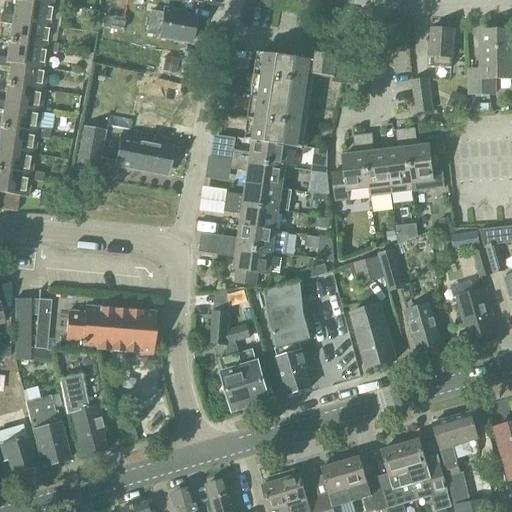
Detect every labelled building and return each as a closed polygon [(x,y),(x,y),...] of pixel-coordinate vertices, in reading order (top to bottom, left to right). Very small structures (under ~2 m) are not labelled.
[(0,15),(0,19),(48,27),(51,11),(63,13),(64,8),(16,0),(15,6),(14,6),(12,17),(0,15)] [(150,13),(146,35),(159,37),(159,38),(190,44),(190,41),(193,40),(194,33),(192,31),(194,20),(177,17),(177,13),(164,11),(163,16),(150,13)] [(46,44),(48,27),(0,19),(0,24),(11,26),(9,37),(11,37),(10,43),(57,51),(58,46),(46,44)] [(431,31),(429,59),(430,59),(430,70),(451,71),(451,60),(452,60),(454,32),(431,31)] [(481,72),(469,72),(470,74),(470,89),(470,97),(494,96),(494,81),(511,80),(511,34),(481,34),(481,72)] [(57,55),(57,51),(10,43),(9,49),(7,49),(5,60),(0,58),(0,63),(42,70),(44,53),(57,55)] [(183,61),(180,76),(193,79),(196,64),(198,57),(184,54),(183,61)] [(261,56),(261,57),(265,58),(252,143),(288,149),(302,151),(303,149),(298,148),(310,64),(315,64),(261,56)] [(332,85),(341,86),(344,68),(336,67),(337,59),(316,56),(313,77),(332,80),(332,85)] [(47,70),(42,70),(0,63),(0,67),(9,69),(8,80),(9,80),(8,86),(43,91),(47,70)] [(428,81),(412,83),(416,115),(432,113),(428,81)] [(0,106),(40,113),(43,91),(8,86),(7,92),(6,92),(4,103),(0,102),(0,106)] [(40,113),(0,106),(0,111),(3,112),(1,123),(2,123),(1,129),(49,136),(50,132),(37,130),(40,113)] [(49,141),(49,136),(1,129),(1,135),(0,134),(0,151),(33,156),(36,139),(49,141)] [(82,129),(78,151),(74,172),(96,176),(99,160),(100,155),(104,133),(82,129)] [(415,131),(406,132),(413,194),(443,190),(441,172),(433,173),(429,147),(417,148),(415,131)] [(386,152),(391,196),(413,194),(406,132),(396,133),(398,151),(386,152)] [(370,198),(391,196),(386,152),(374,154),(372,136),(363,137),(369,190),(370,198)] [(369,190),(363,137),(353,138),(355,156),(343,157),(344,174),(332,175),(335,203),(349,201),(348,193),(369,190)] [(125,145),(120,166),(134,169),(134,170),(165,176),(170,152),(153,148),(154,145),(140,142),(139,147),(125,145)] [(231,162),(285,170),(288,149),(252,143),(250,155),(232,152),(231,162)] [(0,151),(0,172),(43,179),(43,175),(31,173),(33,156),(0,151)] [(285,170),(231,162),(229,171),(248,174),(246,186),(282,192),(285,170)] [(0,210),(17,213),(19,198),(27,199),(30,182),(42,184),(43,179),(0,172),(0,210)] [(225,205),(278,213),(282,192),(246,186),(244,197),(226,195),(225,205)] [(278,213),(225,205),(223,214),(241,216),(240,229),(275,234),(278,213)] [(489,263),(493,275),(504,271),(497,246),(511,243),(511,227),(480,231),(485,252),(489,263)] [(275,234),(240,229),(238,240),(220,238),(218,247),(272,255),(275,234)] [(477,234),(451,238),(453,250),(479,247),(477,234)] [(233,272),(236,272),(234,286),(257,290),(259,275),(269,277),(272,255),(218,247),(217,257),(235,259),(233,272)] [(331,253),(315,250),(314,261),(332,264),(331,253)] [(393,251),(378,255),(389,294),(404,289),(393,251)] [(485,252),(474,255),(480,278),(491,275),(493,275),(489,263),(485,252)] [(377,259),(354,265),(359,284),(382,278),(377,259)] [(325,266),(312,270),(315,279),(327,276),(325,266)] [(303,316),(300,283),(266,294),(267,311),(277,345),(273,346),(278,361),(277,362),(286,396),(309,390),(304,370),(306,369),(306,368),(301,352),(299,344),(310,341),(303,316)] [(481,337),(482,337),(491,335),(490,334),(495,333),(488,311),(491,310),(485,291),(457,299),(469,340),(481,337)] [(14,360),(54,365),(51,352),(43,351),(33,351),(29,350),(29,300),(14,299),(14,360)] [(46,351),(50,301),(38,300),(33,349),(46,351)] [(429,306),(405,313),(408,324),(407,325),(412,339),(414,338),(419,355),(442,348),(432,317),(429,306)] [(381,311),(379,308),(364,313),(355,316),(356,322),(352,323),(357,337),(356,338),(365,369),(370,368),(397,361),(387,328),(386,328),(381,311)] [(71,344),(71,350),(152,356),(155,314),(85,309),(84,313),(84,315),(66,313),(64,344),(71,344)] [(226,346),(232,343),(229,331),(227,332),(228,314),(213,313),(211,345),(226,346)] [(245,327),(229,331),(232,343),(235,342),(249,338),(245,327)] [(252,351),(235,356),(250,407),(268,402),(256,363),(256,364),(252,351)] [(51,352),(54,365),(65,417),(70,416),(73,425),(72,425),(81,458),(105,452),(99,432),(103,431),(101,424),(98,416),(98,413),(97,411),(113,408),(103,357),(51,352)] [(250,407),(235,356),(219,360),(223,375),(221,375),(232,412),(250,407)] [(49,398),(24,405),(41,468),(69,461),(60,425),(59,426),(56,413),(54,414),(49,398)] [(447,421),(433,425),(448,478),(460,475),(452,448),(478,440),(471,414),(457,418),(456,418),(447,421)] [(511,425),(508,426),(495,430),(499,445),(496,446),(499,457),(502,456),(510,482),(511,481),(511,425)] [(10,475),(21,471),(24,474),(30,472),(31,469),(32,468),(21,431),(19,430),(0,435),(0,453),(3,462),(4,462),(6,462),(10,475)] [(438,509),(451,505),(438,461),(439,466),(428,469),(420,442),(401,447),(417,502),(434,497),(438,509)] [(387,511),(417,502),(412,486),(401,447),(381,453),(389,480),(379,483),(387,511)] [(354,454),(339,458),(352,504),(371,498),(374,511),(381,511),(387,511),(379,483),(368,487),(360,459),(356,460),(354,454)] [(334,511),(333,509),(352,504),(339,458),(324,463),(326,469),(321,470),(329,498),(319,501),(321,511),(334,511)] [(321,511),(319,501),(308,504),(300,477),(296,478),(294,471),(279,476),(289,511),(321,511)] [(289,511),(279,476),(264,480),(266,487),(262,488),(268,511),(289,511)] [(235,511),(227,481),(205,487),(211,511),(235,511)] [(198,511),(193,491),(171,497),(174,511),(198,511)] [(488,511),(486,501),(455,507),(455,511),(488,511)]
